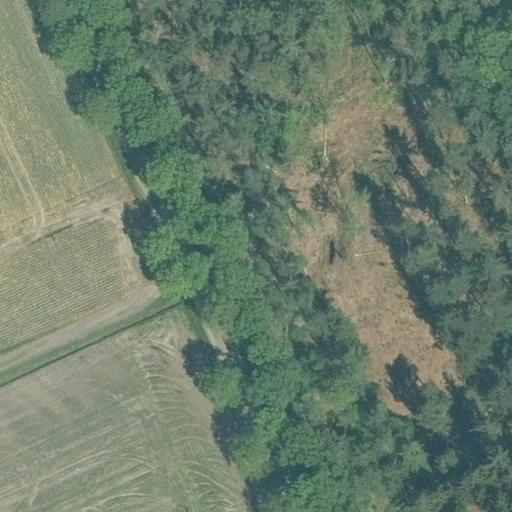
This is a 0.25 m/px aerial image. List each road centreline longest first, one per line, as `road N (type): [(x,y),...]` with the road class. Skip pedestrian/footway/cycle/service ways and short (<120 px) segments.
road 1 (unclassified): [(295,511),(65,0)]
road 2 (track): [(402,511),(511,352)]
